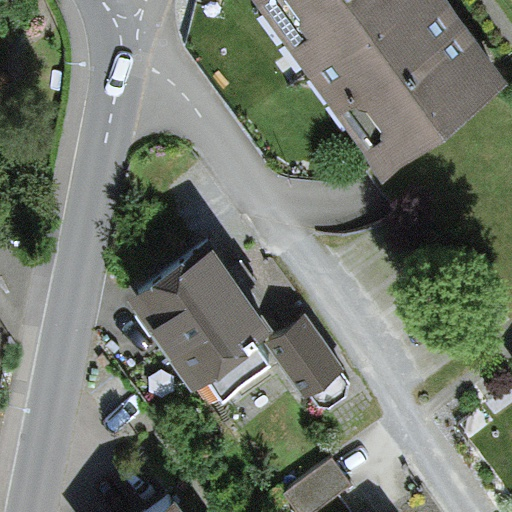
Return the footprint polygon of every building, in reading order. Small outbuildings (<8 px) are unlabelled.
[(264,0),(384,162),(511,69),(459,0),(264,0)] [(276,315),(214,225),(131,283),(193,373),(198,369),(213,390),(273,349),(258,327),(276,315)] [(266,335),(306,392),(310,389),(319,400),(331,403),(350,390),(351,378),(342,366),(347,362),(307,307),(266,335)] [(302,511),(308,511),(354,480),(334,452),(285,487),(302,511)] [(131,511),(200,511),(176,479),(131,511)] [(366,511),(386,511),(380,502),(366,511)]
